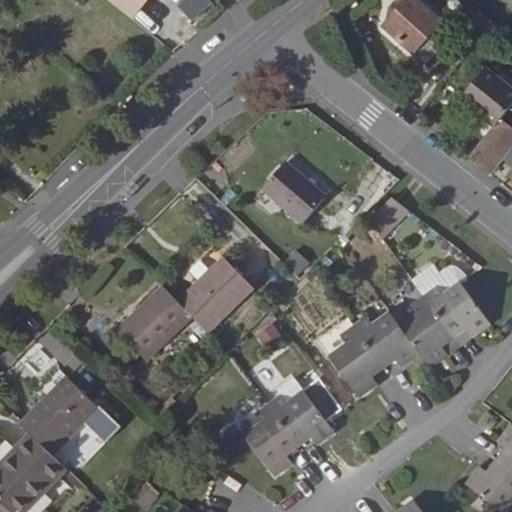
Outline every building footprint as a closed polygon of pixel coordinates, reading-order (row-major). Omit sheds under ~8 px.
[(108,0),(133,19),(148,0),(108,0)] [(180,0),(176,5),(194,22),(212,2),(210,0),(180,0)] [(414,54),(444,20),(419,0),(406,0),(383,26),(414,54)] [(455,18),(466,28),(457,39),(470,52),(494,22),(469,2),(455,18)] [(429,39),(417,51),(428,62),(440,49),(429,39)] [(511,86),(486,66),(459,100),(495,128),(502,119),(511,105),(511,86)] [(511,146),(511,126),(502,119),(495,128),(471,158),(490,174),(501,160),(511,146)] [(511,146),(501,160),(511,169),(511,168),(511,146)] [(329,196),(286,159),(260,189),(303,226),(329,196)] [(410,211),(392,197),(371,219),(385,237),(410,211)] [(298,275),(310,261),(294,247),(282,262),(298,275)] [(178,300),(163,285),(118,329),(148,360),(194,317),(209,332),(255,287),(223,256),(178,300)] [(445,295),(462,284),(470,278),(465,271),(460,270),(454,271),(444,277),(438,268),(417,283),(426,295),(439,286),(445,295)] [(493,325),(462,284),(445,295),(439,286),(426,295),(411,306),(417,314),(400,325),(391,312),(375,324),(368,316),(341,335),(346,345),(330,355),(360,400),(380,386),(373,376),(397,361),(403,369),(422,356),(431,370),(451,356),(445,347),(470,330),(475,339),(493,325)] [(20,423),(32,434),(0,465),(0,503),(8,511),(24,511),(67,469),(53,455),(100,408),(67,375),(20,423)] [(261,424),(245,436),(277,478),(295,465),(289,456),(313,439),(319,447),(337,432),(304,390),(289,402),(282,394),(255,416),(261,424)] [(467,485),(503,511),(508,511),(511,507),(511,425),(498,443),(506,449),(490,472),(481,467),(467,485)] [(145,509),(160,493),(146,479),(131,495),(145,509)] [(423,511),(415,500),(397,511),(423,511)]
